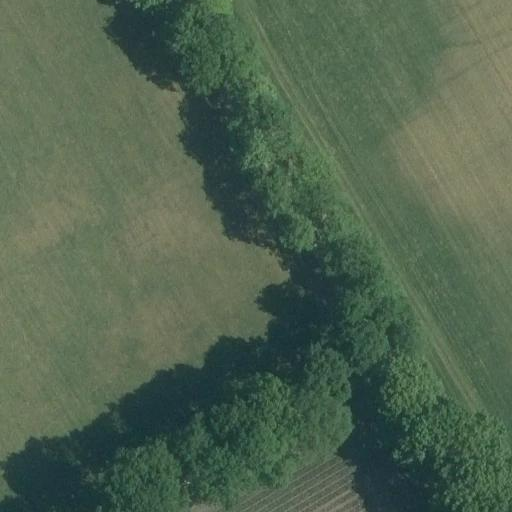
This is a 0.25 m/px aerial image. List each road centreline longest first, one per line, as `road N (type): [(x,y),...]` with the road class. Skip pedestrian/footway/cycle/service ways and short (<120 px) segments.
road 1 (track): [(474,511),(175,0)]
road 2 (track): [(134,511),(387,361)]
